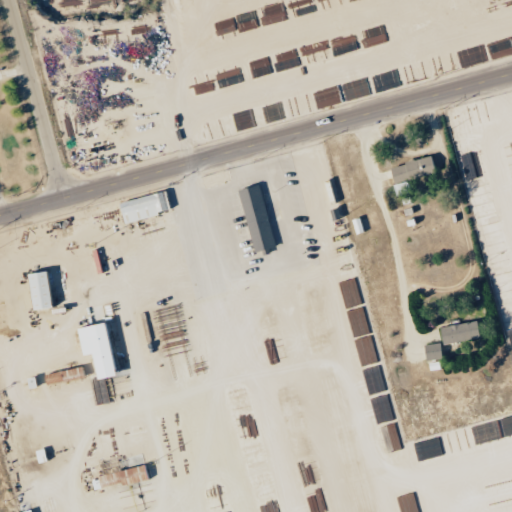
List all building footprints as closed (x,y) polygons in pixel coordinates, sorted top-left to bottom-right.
[(440,173),(436,156),(391,167),(396,184),(440,173)] [(399,183),(400,194),(413,193),(412,182),(399,183)] [(277,248),(262,186),(240,191),(255,253),(277,248)] [(127,223),(171,213),(167,192),(123,202),(127,223)] [(39,311),(57,308),(51,271),(33,275),(39,311)] [(445,344),(483,340),(481,322),(443,326),(445,344)] [(122,376),(111,323),(83,329),(89,356),(98,354),(103,380),(122,376)] [(425,346),(428,361),(445,359),(443,343),(425,346)] [(106,476),(102,477),(105,489),(151,480),(146,453),(104,462),(106,476)]
